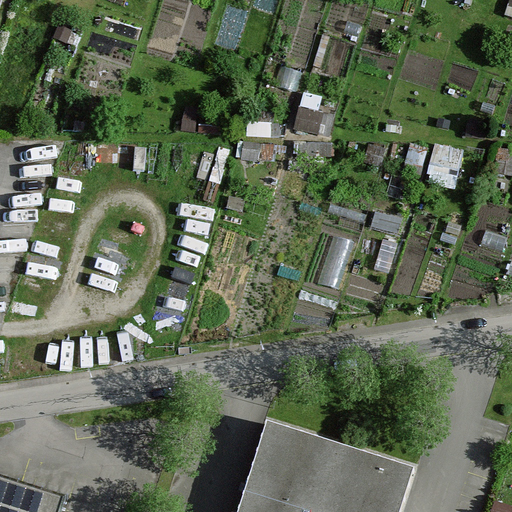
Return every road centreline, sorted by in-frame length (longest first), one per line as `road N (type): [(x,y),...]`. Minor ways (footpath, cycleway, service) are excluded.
road 1 (residential): [(511,330),(0,407)]
road 2 (unknown): [(67,329),(128,310),(158,247),(152,211),(124,203),(102,210),(80,264)]
